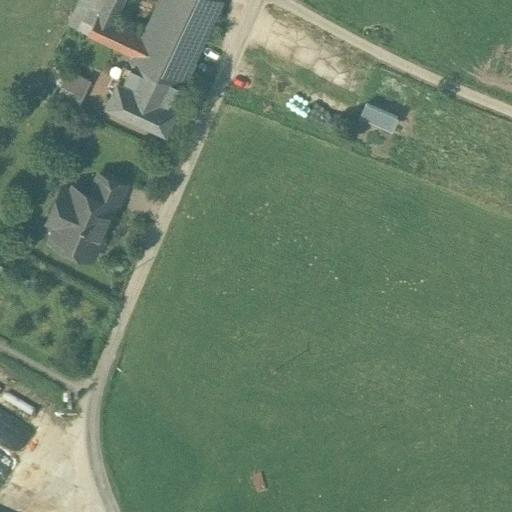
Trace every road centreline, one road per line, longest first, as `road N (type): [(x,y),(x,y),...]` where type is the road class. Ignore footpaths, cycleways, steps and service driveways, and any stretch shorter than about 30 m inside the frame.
road 1 (residential): [(115,511),(87,455),(88,401),(253,0)]
road 2 (residential): [(253,0),(511,108)]
